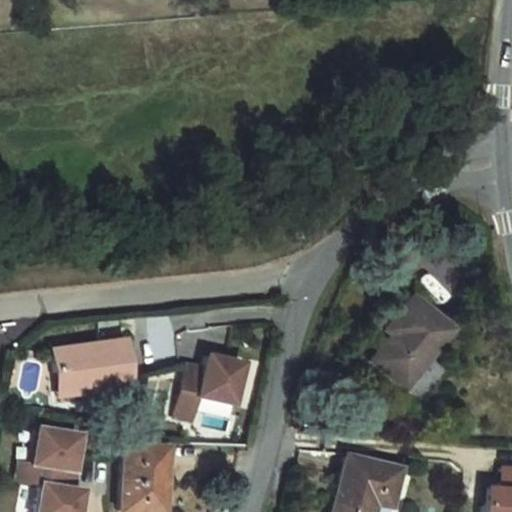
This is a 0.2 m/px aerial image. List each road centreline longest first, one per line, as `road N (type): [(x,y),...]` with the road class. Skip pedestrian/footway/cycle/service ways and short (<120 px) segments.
road 1 (residential): [(313,273),(0,310)]
road 2 (unknown): [(511,466),(265,444)]
road 3 (residential): [(313,273),(294,319),(250,511)]
road 4 (residential): [(417,184),(339,234),(313,273)]
